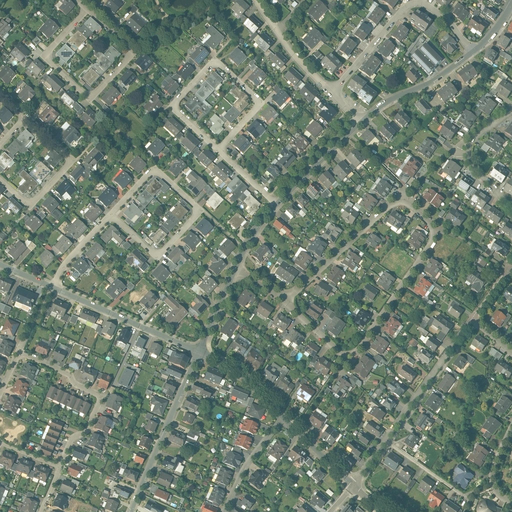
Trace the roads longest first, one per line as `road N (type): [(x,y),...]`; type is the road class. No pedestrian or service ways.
road 1 (residential): [(284,301),(337,352),(357,350),(434,232),(410,198),(391,200)]
road 2 (residential): [(42,511),(70,440),(88,427),(100,399),(69,373),(19,351)]
road 3 (residential): [(471,320),(352,484)]
road 4 (residential): [(472,49),(436,12),(408,3),(332,92)]
road 5 (residential): [(86,8),(133,50),(89,98),(50,61),(50,48)]
road 6 (residential): [(111,214),(154,167),(198,209),(161,250),(147,249)]
road 7 (residential): [(218,148),(256,104),(221,63),(209,65),(179,98),(179,112)]
road 8 (residential): [(131,511),(199,350)]
road 9 (residential): [(26,114),(64,147),(68,165),(30,203),(0,177)]
road 10 (residential): [(199,350),(53,287)]
road 11 (residential): [(391,200),(284,301)]
road 12 (unknown): [(190,511),(248,379)]
road 13 (residential): [(511,105),(463,153),(511,208)]
road 14 (residential): [(361,122),(472,49)]
